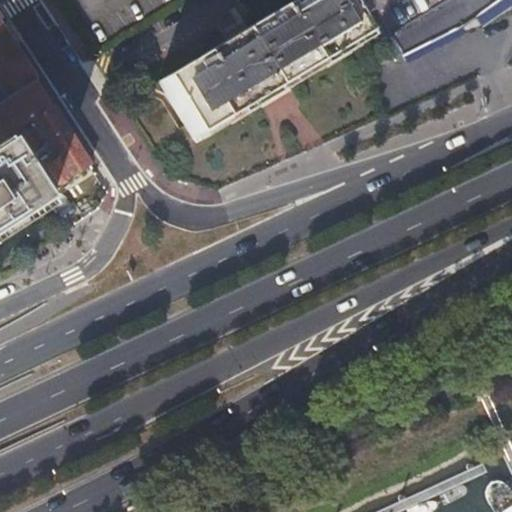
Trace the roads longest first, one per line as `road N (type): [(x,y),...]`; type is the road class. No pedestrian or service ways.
road 1 (secondary): [(0,471),(511,224)]
road 2 (primary): [(511,184),(0,427)]
road 3 (secondary): [(487,132),(176,291),(0,367)]
road 4 (primary): [(65,511),(196,444),(511,256)]
road 5 (residential): [(487,132),(209,218),(172,213),(122,167)]
road 6 (residential): [(0,312),(104,248),(120,213),(122,167)]
road 7 (residential): [(122,167),(15,0)]
